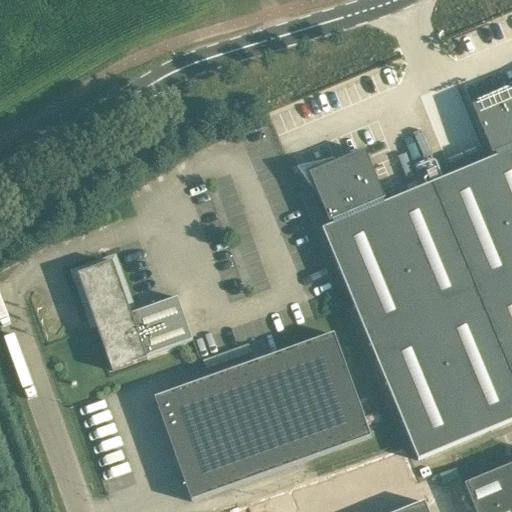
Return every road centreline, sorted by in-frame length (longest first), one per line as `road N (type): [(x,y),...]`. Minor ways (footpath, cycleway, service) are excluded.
road 1 (tertiary): [(0,182),(174,74),(396,0)]
road 2 (unclassified): [(84,511),(4,287)]
